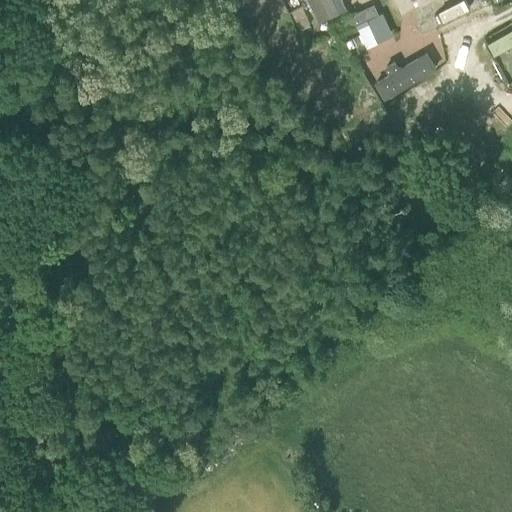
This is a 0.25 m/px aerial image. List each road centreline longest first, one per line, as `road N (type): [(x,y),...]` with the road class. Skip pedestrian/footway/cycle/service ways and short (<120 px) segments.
road 1 (track): [(386,123),(366,133),(337,199),(222,394),(209,428),(221,511)]
road 2 (track): [(222,394),(66,0)]
road 3 (track): [(0,115),(223,115),(312,133),(366,133)]
